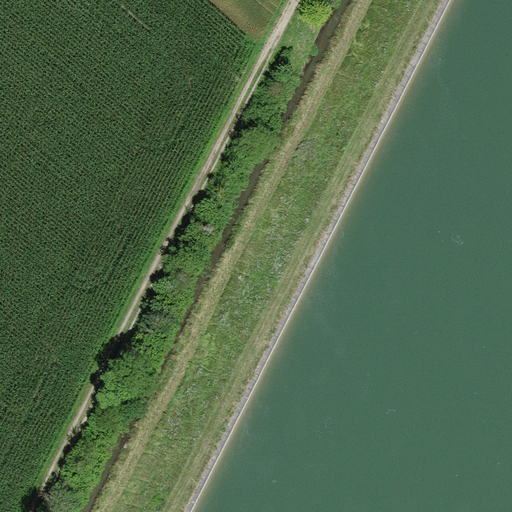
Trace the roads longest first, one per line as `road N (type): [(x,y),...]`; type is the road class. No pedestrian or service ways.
road 1 (track): [(285,0),(27,511)]
road 2 (track): [(435,0),(185,511)]
